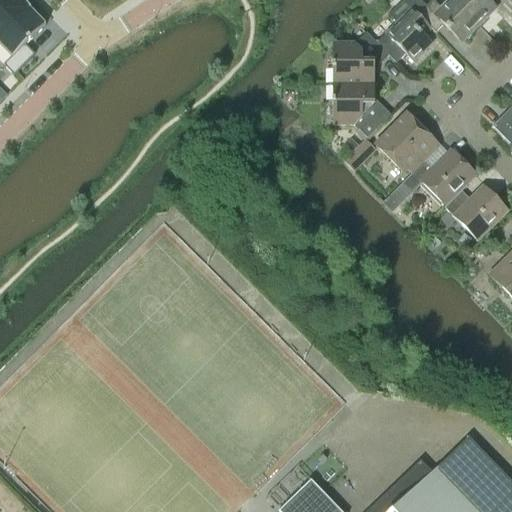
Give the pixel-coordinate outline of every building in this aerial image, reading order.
[(6,0),(0,6),(0,38),(28,11),(29,12),(30,10),(19,0),(6,0)] [(451,0),(441,10),(433,1),(426,8),(418,0),(405,0),(403,2),(421,21),(435,34),(443,26),(462,45),(479,28),(452,0),(451,0)] [(496,11),(484,0),(452,0),(479,28),(496,11)] [(413,29),(421,21),(403,2),(388,17),(396,25),(376,46),(365,35),(354,46),(334,46),(333,87),(373,87),(373,74),(388,59),(395,66),(405,55),(413,64),(431,47),(413,29)] [(28,11),(0,38),(0,47),(12,59),(3,67),(13,78),(34,57),(25,48),(45,28),(44,27),(29,12),(28,11)] [(373,100),(373,87),(333,87),(332,127),(353,127),(366,140),(390,117),(373,100)] [(493,130),(511,149),(511,113),(503,120),(502,120),(491,130),(492,131),(493,130)] [(410,175),(423,163),(428,158),(424,154),(434,145),(406,117),(375,148),(403,176),(407,172),(410,175)] [(375,151),(365,141),(343,162),(353,173),(375,151)] [(420,184),(443,208),(474,178),(451,154),(420,184)] [(460,194),(443,211),(476,244),(507,214),(483,189),(469,203),(460,194)] [(511,256),(489,279),(511,301),(511,256)] [(511,511),(511,485),(469,440),(432,476),(421,464),(370,511),(511,511)] [(339,511),(311,483),(280,511),(339,511)]
